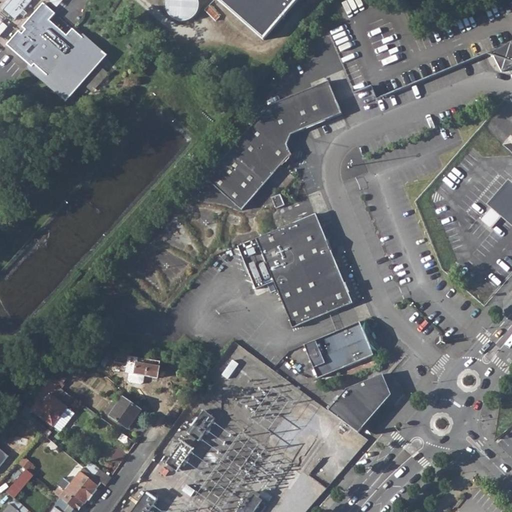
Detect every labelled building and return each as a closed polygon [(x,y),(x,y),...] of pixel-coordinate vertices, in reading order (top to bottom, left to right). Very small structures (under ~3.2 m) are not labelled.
[(24,10),(29,13),(32,9),(28,6),(32,0),(13,0),(8,6),(19,16),(24,10)] [(23,27),(11,41),(33,60),(37,63),(39,60),(70,88),(105,49),(77,25),(71,31),(54,16),(60,10),(48,0),(46,0),(27,23),(30,26),(26,30),(23,27)] [(167,0),(166,6),(168,13),(172,18),(181,21),(189,20),(193,18),(197,14),(199,8),(199,3),(198,0),(167,0)] [(217,0),(263,41),(298,0),(217,0)] [(511,44),(510,41),(490,51),(492,54),(500,71),(511,64),(511,44)] [(110,53),(105,49),(70,88),(39,60),(37,63),(33,60),(31,63),(70,98),(110,53)] [(343,118),(337,104),(354,96),(347,78),(329,86),(271,110),(207,184),(243,216),(269,185),(292,159),(288,149),(292,140),(343,118)] [(479,221),(489,229),(499,217),(511,201),(511,184),(507,180),(486,206),(489,209),(479,221)] [(269,185),(243,216),(249,220),(275,190),(269,185)] [(283,198),(274,202),(279,212),(287,209),(283,198)] [(511,201),(499,217),(511,228),(511,201)] [(273,285),(291,328),(307,322),(351,303),(316,219),(237,251),(254,292),(273,285)] [(366,336),(360,322),(304,345),(318,378),(374,355),(366,336)] [(143,377),(156,379),(159,363),(117,356),(112,363),(130,366),(126,381),(128,384),(139,386),(141,384),(143,377)] [(232,360),(222,375),(228,379),(239,364),(232,360)] [(361,427),(383,404),(383,402),(389,396),(386,387),(383,379),(381,380),(380,376),(346,390),(327,411),(358,433),(362,429),(361,427)] [(36,394),(40,398),(44,394),(45,395),(54,385),(48,380),(36,394)] [(31,412),(51,428),(66,409),(50,396),(42,405),(39,403),(31,412)] [(18,414),(23,418),(37,401),(32,398),(18,414)] [(104,414),(127,430),(140,411),(121,399),(116,407),(111,404),(104,414)] [(74,415),(66,409),(51,428),(59,434),(74,415)] [(190,433),(203,440),(216,416),(203,409),(190,433)] [(161,425),(167,429),(174,419),(169,415),(161,425)] [(171,432),(155,454),(179,471),(195,449),(171,432)] [(220,458),(210,452),(205,459),(215,465),(220,458)] [(34,468),(22,458),(17,463),(29,474),(34,468)] [(67,507),(73,511),(75,511),(81,505),(82,506),(99,485),(82,470),(63,493),(58,499),(60,500),(67,507)] [(93,478),(104,487),(109,480),(99,471),(93,478)] [(187,485),(183,491),(191,497),(195,491),(187,485)] [(63,493),(58,489),(53,495),(58,499),(63,493)] [(258,496),(268,503),(272,497),(262,490),(258,496)] [(249,491),(234,511),(261,511),(268,503),(258,496),(249,491)] [(73,511),(67,507),(60,500),(50,511),(73,511)] [(181,511),(183,509),(174,502),(170,508),(175,511),(181,511)]
